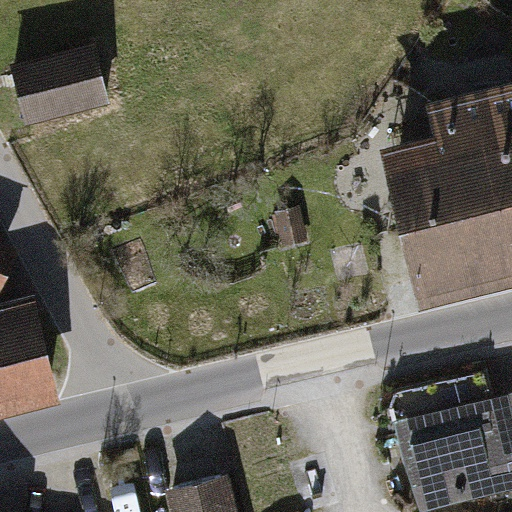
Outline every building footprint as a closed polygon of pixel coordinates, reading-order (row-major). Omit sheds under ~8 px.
[(95,40),(18,60),(29,110),(109,90),(95,40)] [(389,143),(421,274),(511,252),(511,78),(437,97),(442,119),(434,121),(437,131),(389,143)] [(299,205),(275,211),(284,248),(309,242),(299,205)] [(4,300),(0,301),(0,391),(58,378),(39,308),(9,315),(4,300)] [(511,402),(509,393),(397,424),(420,511),(425,511),(511,488),(511,402)] [(169,485),(175,511),(236,511),(226,471),(169,485)]
